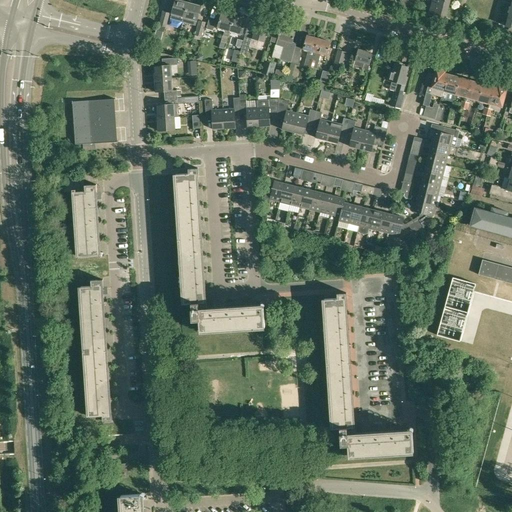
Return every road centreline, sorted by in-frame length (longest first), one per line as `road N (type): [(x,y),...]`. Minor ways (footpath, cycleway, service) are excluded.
road 1 (residential): [(431,492),(159,473),(155,410)]
road 2 (primary): [(8,30),(1,120),(27,333)]
road 3 (primary): [(27,333),(22,122),(29,34)]
road 4 (residential): [(246,150),(390,178),(429,34)]
road 5 (residential): [(155,410),(132,412),(122,400),(109,192),(115,182),(139,180)]
road 6 (residential): [(155,410),(139,180)]
road 7 (primary): [(27,333),(38,511)]
road 8 (residential): [(209,152),(218,286),(253,289)]
road 9 (residential): [(356,283),(388,286),(396,412)]
road 10 (residential): [(396,412),(365,409),(356,283)]
road 11 (residential): [(253,289),(246,150)]
